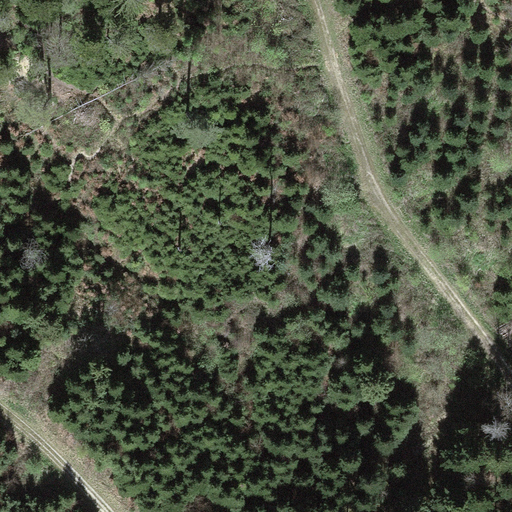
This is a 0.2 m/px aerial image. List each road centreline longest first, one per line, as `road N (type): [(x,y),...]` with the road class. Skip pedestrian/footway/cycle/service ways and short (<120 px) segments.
road 1 (track): [(511,399),(381,210),(310,0)]
road 2 (track): [(0,425),(100,511)]
